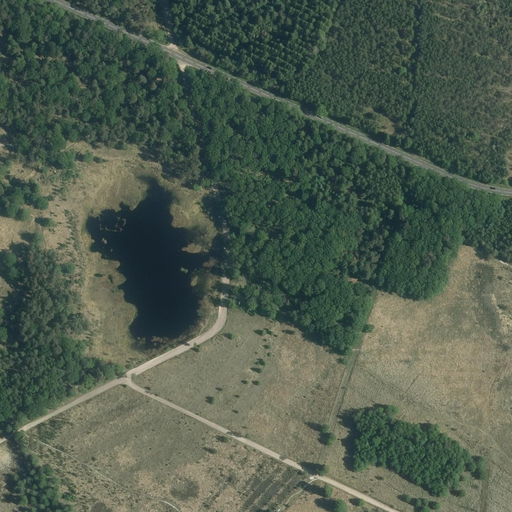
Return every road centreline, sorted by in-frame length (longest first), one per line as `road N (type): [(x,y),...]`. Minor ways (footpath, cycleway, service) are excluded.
road 1 (primary): [(511,193),(465,183),(51,0)]
road 2 (track): [(59,410),(219,321),(226,237),(187,88)]
road 3 (track): [(416,162),(313,474)]
road 4 (track): [(325,479),(120,379)]
